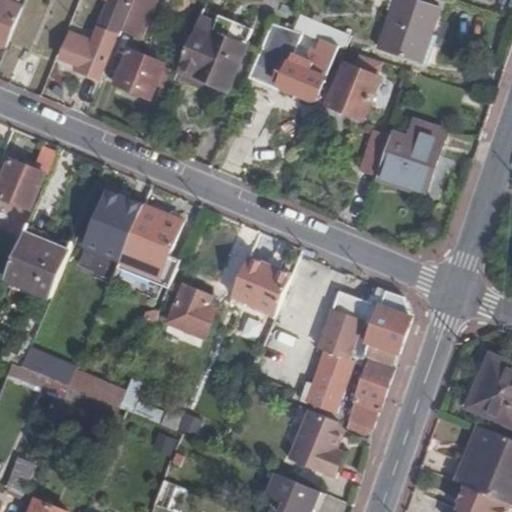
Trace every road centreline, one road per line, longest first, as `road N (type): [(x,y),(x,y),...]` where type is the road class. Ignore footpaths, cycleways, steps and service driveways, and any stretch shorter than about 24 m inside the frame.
road 1 (residential): [(0,100),(457,292)]
road 2 (residential): [(457,292),(381,511)]
road 3 (residential): [(511,130),(457,292)]
